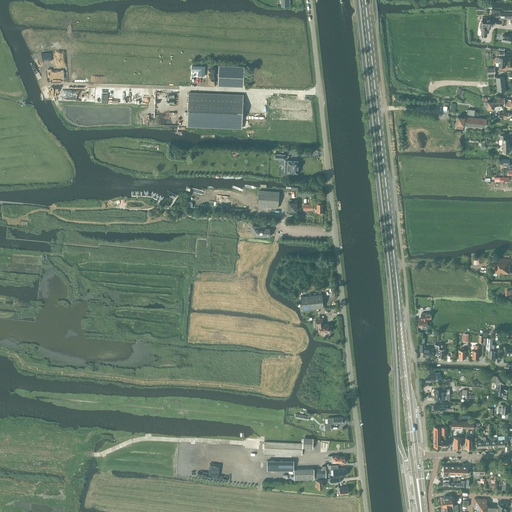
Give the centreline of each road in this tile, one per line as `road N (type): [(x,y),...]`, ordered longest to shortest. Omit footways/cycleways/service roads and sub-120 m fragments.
road 1 (unclassified): [(367,511),(310,0)]
road 2 (primary): [(414,457),(365,0)]
road 3 (track): [(273,248),(261,287),(289,317),(294,360)]
